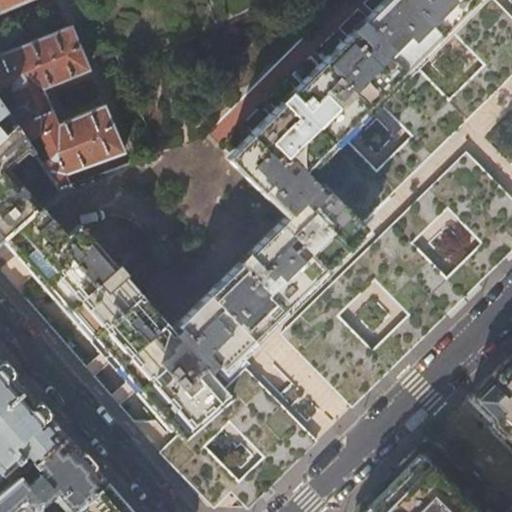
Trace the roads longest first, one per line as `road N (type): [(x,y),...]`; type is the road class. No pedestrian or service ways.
road 1 (residential): [(511,303),(300,511)]
road 2 (residential): [(172,511),(0,314)]
